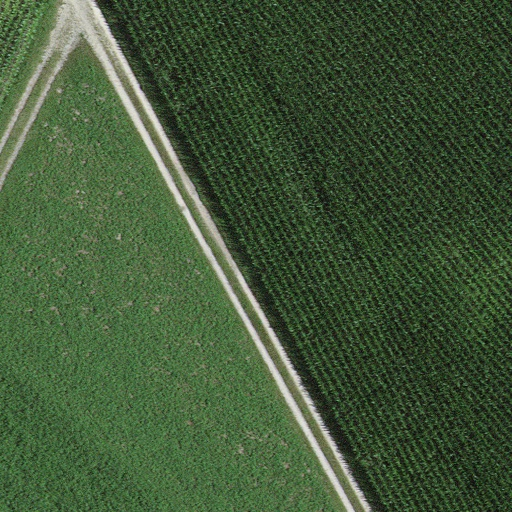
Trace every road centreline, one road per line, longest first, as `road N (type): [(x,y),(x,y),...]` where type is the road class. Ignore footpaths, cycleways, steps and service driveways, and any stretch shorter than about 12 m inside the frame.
road 1 (track): [(91,0),(366,511)]
road 2 (track): [(0,188),(89,0)]
